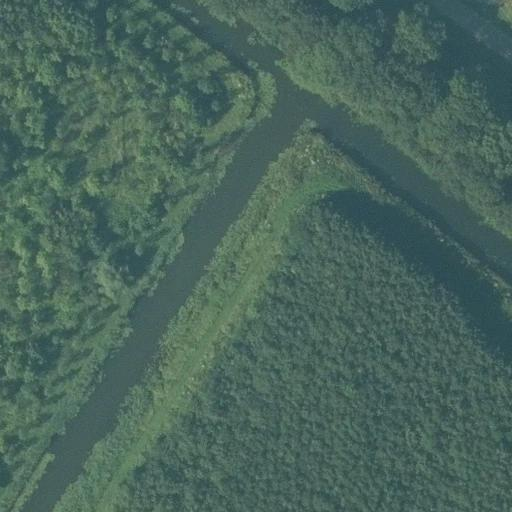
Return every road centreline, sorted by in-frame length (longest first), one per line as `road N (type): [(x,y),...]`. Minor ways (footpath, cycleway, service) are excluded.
road 1 (track): [(101,511),(283,220),(310,191),(341,193),(442,266),(511,342)]
road 2 (track): [(126,0),(218,74),(229,91),(228,110),(0,484)]
